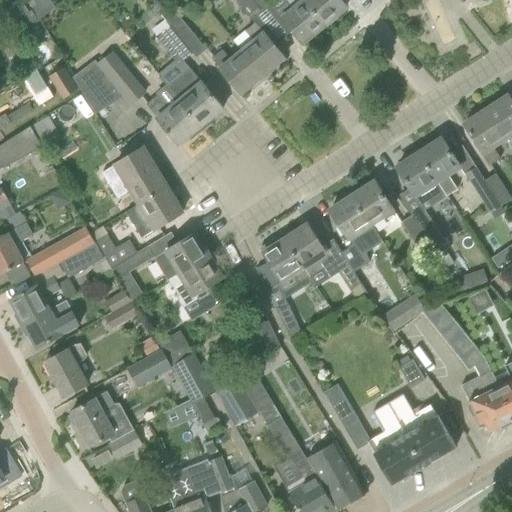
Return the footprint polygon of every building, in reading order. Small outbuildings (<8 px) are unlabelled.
[(39,20),(55,8),(48,0),(35,0),(33,2),(31,0),(27,0),(39,20)] [(251,0),(233,0),(247,16),(257,8),(259,11),(260,10),(251,0)] [(269,3),(266,0),(251,0),(260,10),(269,3)] [(275,0),(269,4),(276,11),(290,28),(293,32),(302,44),(324,26),(304,1),(303,0),(275,0)] [(303,0),(304,1),(324,26),(346,8),(338,0),(303,0)] [(206,50),(178,17),(174,16),(166,22),(170,27),(196,59),(206,50)] [(196,59),(170,27),(166,22),(165,23),(169,27),(155,38),(177,66),(192,55),(195,59),(196,59)] [(284,59),(271,43),(255,24),(244,33),(251,41),(240,50),(262,77),(284,59)] [(240,94),(262,77),(240,50),(228,60),(220,51),(211,59),(240,94)] [(130,107),(146,94),(111,52),(96,65),(104,75),(81,93),(95,116),(123,98),(130,107)] [(63,99),(76,91),(62,68),(49,77),(63,99)] [(200,82),(199,82),(189,69),(168,86),(201,127),(222,109),(200,82)] [(47,82),(32,90),(40,106),(55,98),(47,82)] [(178,145),(201,127),(168,86),(167,87),(177,100),(166,109),(156,96),(145,106),(178,145)] [(487,110),(507,141),(511,149),(511,102),(508,96),(487,110)] [(4,116),(0,118),(0,131),(10,125),(32,111),(28,104),(6,118),(4,116)] [(494,150),(507,141),(487,110),(463,125),(483,156),(484,156),(490,165),(500,159),(494,150)] [(43,149),(60,138),(48,117),(30,128),(33,134),(43,149)] [(29,127),(0,145),(0,166),(1,169),(40,147),(29,127)] [(461,170),(452,156),(441,139),(419,154),(447,196),(456,191),(448,178),(461,170)] [(136,207),(166,189),(142,148),(101,173),(117,199),(128,193),(136,207)] [(431,206),(447,196),(419,154),(396,168),(420,206),(428,201),(431,206)] [(485,181),(484,182),(476,168),(465,175),(489,213),(501,206),(485,181)] [(501,206),(510,200),(495,175),(485,181),(501,206)] [(353,196),(352,197),(372,227),(372,226),(394,213),(374,182),(353,196)] [(9,200),(17,196),(10,183),(2,187),(9,200)] [(152,232),(182,213),(166,189),(136,207),(144,220),(133,226),(140,238),(151,231),(152,232)] [(37,217),(66,201),(62,193),(32,209),(37,217)] [(352,197),(330,211),(354,248),(359,256),(353,260),(359,269),(369,263),(365,252),(381,242),(372,227),(352,197)] [(423,209),(412,216),(428,241),(438,256),(449,248),(440,233),(439,234),(423,209)] [(428,241),(412,216),(402,223),(418,248),(428,241)] [(14,245),(32,236),(26,223),(0,237),(0,275),(23,263),(14,245)] [(327,256),(318,242),(307,226),(286,240),(310,277),(331,264),(326,256),(327,256)] [(86,228),(41,254),(50,269),(58,264),(64,261),(95,242),(90,235),(86,228)] [(169,234),(136,254),(111,269),(115,274),(118,280),(152,259),(155,260),(155,262),(167,281),(208,257),(194,234),(176,245),(169,234)] [(136,254),(128,241),(115,249),(106,236),(95,242),(104,258),(111,269),(136,254)] [(310,277),(286,240),(277,245),(274,240),(259,249),(282,285),(294,277),(302,290),(312,283),(309,278),(310,277)] [(68,280),(104,258),(95,242),(64,261),(58,264),(68,280)] [(501,251),(490,259),(496,269),(508,261),(501,251)] [(194,296),(221,279),(208,257),(167,281),(177,298),(175,299),(181,310),(196,300),(194,296)] [(348,264),(347,264),(344,259),(333,266),(349,292),(351,291),(360,285),(361,284),(349,265),(348,264)] [(469,275),(456,279),(461,293),(474,289),(469,275)] [(41,300),(60,289),(54,277),(35,288),(35,287),(10,300),(16,310),(13,316),(19,327),(48,311),(41,300)] [(277,284),(266,291),(290,341),(301,334),(277,284)] [(360,285),(351,291),(357,300),(366,295),(360,285)] [(125,291),(106,302),(111,312),(130,300),(125,291)] [(414,297),(401,306),(410,321),(424,312),(414,297)] [(130,303),(132,302),(130,300),(111,312),(110,312),(111,313),(103,318),(110,332),(137,315),(130,303)] [(439,303),(422,313),(468,372),(474,369),(478,377),(461,386),(473,411),(482,429),(486,427),(489,433),(511,420),(511,416),(497,388),(498,387),(494,379),(493,377),(490,370),(472,344),(439,303)] [(72,313),(54,323),(48,311),(19,327),(25,338),(31,338),(37,349),(79,325),(72,313)] [(268,353),(280,348),(267,321),(255,326),(268,353)] [(179,332),(158,345),(161,351),(171,367),(192,354),(179,332)] [(505,371),(493,377),(494,379),(498,387),(497,388),(511,416),(511,332),(505,336),(511,348),(511,362),(503,367),(505,371)] [(85,357),(79,346),(76,345),(44,363),(63,398),(88,385),(76,364),(83,361),(85,357)] [(161,351),(159,352),(158,349),(145,357),(146,358),(125,371),(137,390),(171,370),(172,369),(171,367),(161,351)] [(215,393),(213,389),(192,354),(171,367),(172,369),(171,370),(193,406),(215,393)] [(410,390),(424,381),(411,360),(397,369),(410,390)] [(250,368),(235,377),(250,401),(258,414),(272,405),(264,392),(250,368)] [(235,376),(213,389),(215,393),(234,427),(258,414),(250,401),(235,377),(235,376)] [(344,428),(358,420),(339,389),(325,397),(344,428)] [(312,430),(325,422),(306,391),(293,399),(312,430)] [(110,411),(113,405),(106,393),(71,412),(72,414),(67,417),(73,429),(78,426),(90,447),(107,438),(111,444),(134,431),(134,430),(132,431),(128,425),(114,432),(104,414),(110,411)] [(422,406),(411,412),(402,396),(372,414),(383,433),(367,442),(374,453),(373,454),(391,485),(455,448),(431,406),(424,409),(422,406)] [(280,418),(266,427),(288,461),(302,484),(288,492),(297,508),(299,511),(334,511),(336,511),(335,508),(316,478),(308,464),(305,459),(280,418)] [(116,459),(141,445),(134,431),(111,444),(109,445),(116,459)] [(212,443),(204,446),(209,457),(216,454),(212,443)] [(325,447),(305,459),(308,464),(316,478),(335,508),(336,511),(364,495),(334,443),(325,447)] [(0,478),(0,470),(12,463),(4,449),(0,451),(0,480),(1,480),(0,478)] [(218,495),(233,489),(220,457),(204,463),(218,495)] [(204,463),(162,481),(174,509),(174,511),(209,511),(205,500),(218,495),(204,463)] [(256,511),(266,507),(253,482),(234,492),(220,497),(223,511),(256,511)] [(167,511),(149,511),(139,485),(133,483),(123,487),(121,493),(129,511),(174,511),(174,509),(167,511)]
